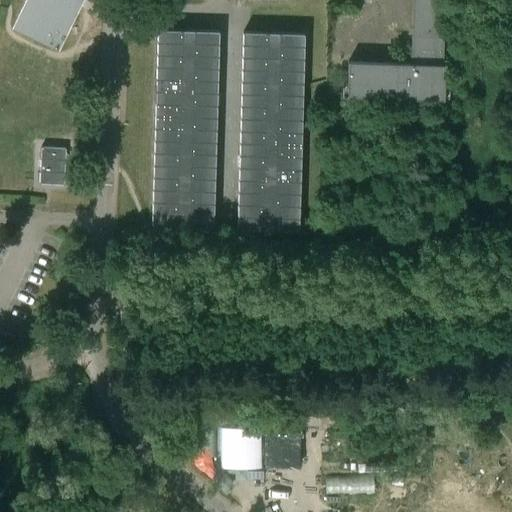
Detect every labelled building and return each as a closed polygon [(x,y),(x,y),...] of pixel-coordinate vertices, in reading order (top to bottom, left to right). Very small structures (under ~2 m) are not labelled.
[(24,0),(11,30),(57,52),(81,0),(24,0)] [(441,64),(443,0),(411,0),(409,63),(348,61),(346,95),(442,98),(444,64),(441,64)] [(213,227),(219,31),(157,29),(151,225),(213,227)] [(298,230),(304,33),(243,31),(237,228),(298,230)] [(65,148),(41,146),(39,183),(63,185),(65,148)] [(76,246),(76,257),(87,257),(87,246),(76,246)] [(222,467),(263,465),(262,422),(220,423),(222,467)] [(302,425),(265,427),(266,466),(304,464),(302,425)] [(327,476),(327,492),(375,491),(374,475),(327,476)]
